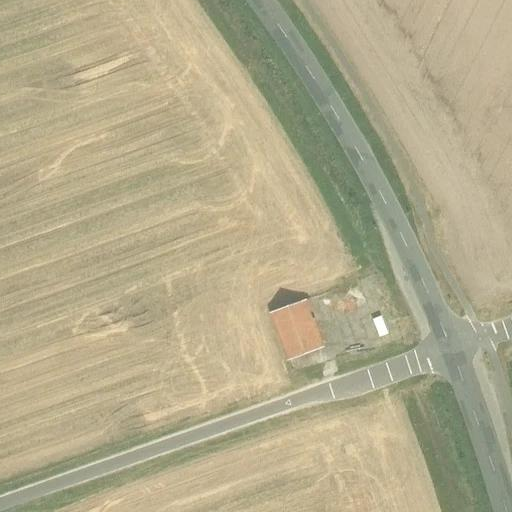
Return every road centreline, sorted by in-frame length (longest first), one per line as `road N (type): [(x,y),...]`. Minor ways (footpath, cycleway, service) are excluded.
road 1 (residential): [(451,349),(0,509)]
road 2 (tertiary): [(258,0),(362,161),(451,349)]
road 3 (tertiary): [(451,349),(505,511)]
